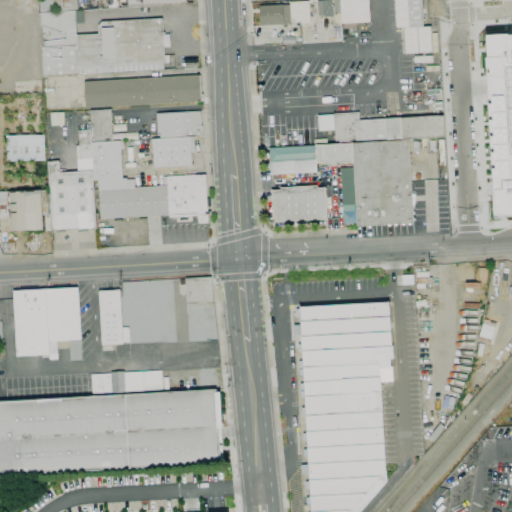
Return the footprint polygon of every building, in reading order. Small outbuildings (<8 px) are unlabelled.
[(40,13),(39,0),(77,0),(78,11),(40,13)] [(324,17),(324,16),(318,16),(317,1),(332,0),(333,17),(324,17)] [(368,0),(370,22),(356,23),(356,29),(342,29),(340,0),(368,0)] [(405,54),(404,27),(396,28),(394,0),(421,0),(423,27),(431,27),(432,52),(405,54)] [(260,25),(259,6),(290,5),(291,24),(260,25)] [(78,11),(83,11),(84,23),(76,24),(77,35),(99,34),(98,26),(102,22),(162,18),(163,35),(170,34),(170,47),(164,47),(165,63),(164,64),(164,69),(43,76),(40,13),(78,11)] [(511,31),(484,33),(487,85),(493,216),(511,215),(511,31)] [(86,108),(84,82),(199,75),(201,101),(86,108)] [(92,130),(91,111),(111,110),(113,141),(93,143),(92,130)] [(161,138),(161,135),(158,135),(157,114),(201,111),(202,126),(203,136),(161,138)] [(335,144),(334,114),(359,112),(359,120),(443,116),(445,137),(409,139),(335,144)] [(94,180),(96,229),(52,231),(48,162),(59,161),(60,173),(78,172),(76,146),(78,146),(78,130),(92,130),(93,143),(92,143),(94,180)] [(5,135),(5,161),(44,161),(44,134),(5,135)] [(191,137),(193,166),(155,168),(153,139),(191,137)] [(409,139),(414,223),(357,226),(357,223),(343,224),(343,212),(357,211),(354,162),(341,163),(341,166),(328,167),(328,165),(324,165),(324,163),(316,164),(316,160),(271,162),(270,148),(315,145),(335,144),(409,139)] [(99,189),(98,180),(94,180),(92,143),(93,143),(113,141),(123,141),(124,150),(121,150),(123,178),(127,178),(127,180),(134,179),(135,187),(99,189)] [(167,185),(167,177),(205,174),(207,211),(205,211),(205,215),(208,215),(208,223),(199,223),(198,216),(187,217),(188,220),(180,220),(180,217),(169,218),(169,215),(167,185)] [(169,215),(147,216),(147,219),(140,219),(140,217),(121,218),(121,220),(114,220),(114,218),(100,219),(99,189),(135,187),(167,185),(169,215)] [(277,221),(273,218),(271,190),(281,190),(281,187),(317,186),(318,188),(326,187),(327,219),(277,221)] [(12,231),(10,192),(41,190),(43,230),(12,231)] [(185,278),(211,277),(213,303),(187,304),(185,278)] [(70,361),(69,341),(61,341),(61,343),(57,343),(58,359),(49,360),(49,358),(44,358),(43,355),(17,356),(13,291),(78,287),(81,340),(82,360),(70,361)] [(102,345),(99,291),(120,290),(123,344),(102,345)] [(417,308),(416,301),(426,299),(427,306),(417,308)] [(386,482),(359,511),(303,511),(303,505),(311,504),(310,498),(303,498),(298,399),(293,313),(295,312),(295,309),(300,309),(300,307),(389,303),(391,347),(393,346),(394,359),(390,359),(391,368),(393,367),(393,381),(381,382),(386,482)] [(0,475),(0,401),(92,397),(91,375),(111,374),(111,372),(125,371),(125,373),(162,371),(163,392),(216,389),(220,463),(0,475)]
